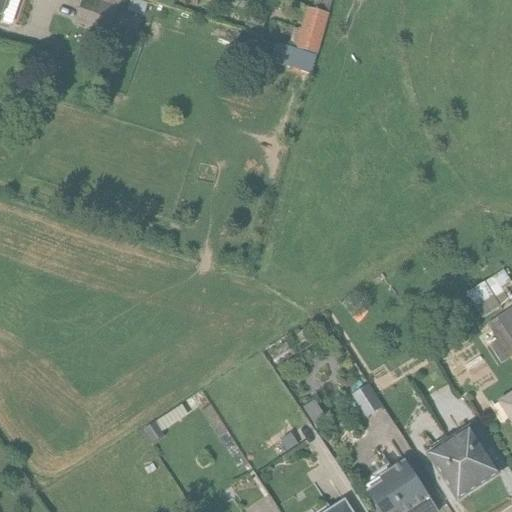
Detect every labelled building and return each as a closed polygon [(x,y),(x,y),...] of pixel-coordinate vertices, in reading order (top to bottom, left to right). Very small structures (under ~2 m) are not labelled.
[(0,0),(0,23),(1,24),(1,22),(11,26),(19,0),(0,0)] [(93,0),(81,0),(74,23),(109,35),(117,9),(143,17),(147,4),(135,0),(129,0),(130,0),(128,0),(95,0),(96,1),(93,0)] [(314,0),(312,10),(328,15),(331,0),(314,0)] [(288,47),(316,56),(328,15),(312,10),(306,8),(300,31),(293,29),(288,47)] [(316,56),(288,47),(275,43),(269,63),(310,76),(316,56)] [(503,271),(466,294),(482,319),(499,307),(507,300),(501,291),(511,285),(503,271)] [(496,318),(511,343),(511,310),(511,309),(496,318)] [(511,357),(511,343),(496,318),(485,325),(495,341),(488,346),(500,365),(511,357)] [(293,338),(287,342),(292,349),(310,338),(305,330),(300,333),(299,332),(292,336),(293,338)] [(367,386),(350,397),(365,419),(382,408),(367,386)] [(511,392),(498,401),(511,423),(511,392)] [(313,401),(302,409),(313,425),(325,417),(313,401)] [(181,405),(142,431),(151,445),(163,438),(160,433),(187,415),(181,405)] [(498,475),(468,429),(448,441),(477,488),(498,475)] [(290,435),(278,443),(286,453),(297,445),(290,435)] [(427,453),(457,501),(477,488),(448,441),(427,453)] [(435,511),(404,464),(364,489),(379,511),(408,511),(411,510),(412,511),(435,511)] [(349,511),(343,502),(327,511),(349,511)]
